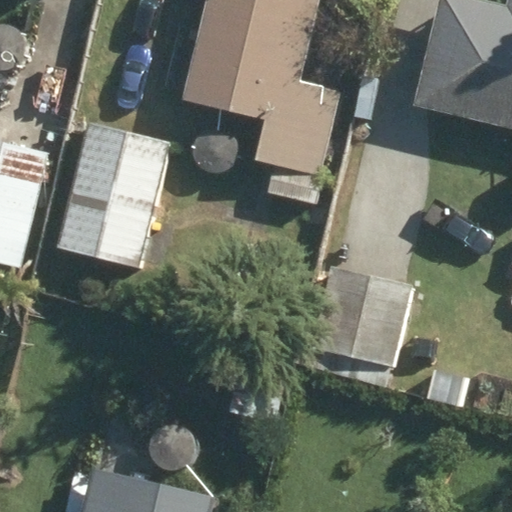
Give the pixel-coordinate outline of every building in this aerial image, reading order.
[(318,0),(201,0),(177,101),(258,120),(248,163),(272,168),(265,197),(311,208),(338,93),(299,83),(318,0)] [(433,0),(409,108),(511,131),(511,0),(504,0),(503,9),(465,0),(433,0)] [(0,69),(1,69),(8,68),(16,65),(21,59),(24,52),(25,44),(23,36),(18,29),(12,25),(4,23),(0,22),(0,69)] [(212,169),(220,168),(227,164),(233,158),(236,151),(237,143),(235,136),(230,129),(224,124),(216,122),(209,122),(202,125),(196,130),(192,136),(190,143),(190,151),(193,158),(198,163),(205,167),(212,169)] [(83,125),(51,250),(131,270),(163,146),(83,125)] [(0,145),(0,266),(17,270),(44,156),(0,145)] [(292,349),(288,368),(382,392),(408,288),(328,267),(306,353),(292,349)] [(511,384),(503,420),(511,422),(511,384)] [(175,469),(183,468),(190,465),(196,459),(199,452),(200,444),(197,436),(193,430),(187,425),(179,422),(171,423),(164,426),(159,430),(154,436),(153,444),(153,451),(156,458),(161,464),(167,468),(175,469)] [(78,511),(207,511),(210,499),(88,471),(78,511)]
